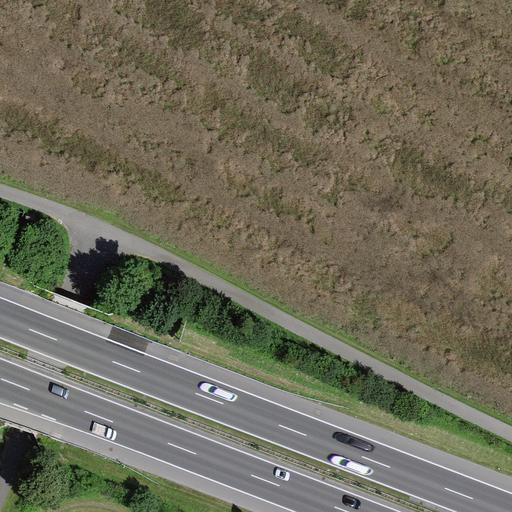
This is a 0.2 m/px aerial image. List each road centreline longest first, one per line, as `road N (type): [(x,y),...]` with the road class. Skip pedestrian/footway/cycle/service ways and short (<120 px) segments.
road 1 (motorway): [(500,511),(0,319)]
road 2 (unclassified): [(511,435),(84,220)]
road 3 (motorway): [(0,378),(348,511)]
road 4 (unclassified): [(0,503),(75,301),(84,220)]
